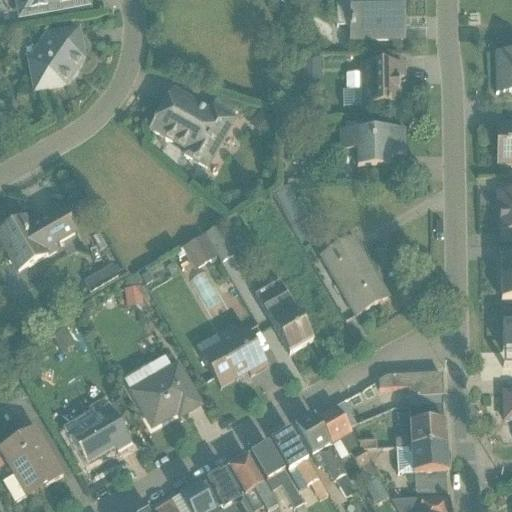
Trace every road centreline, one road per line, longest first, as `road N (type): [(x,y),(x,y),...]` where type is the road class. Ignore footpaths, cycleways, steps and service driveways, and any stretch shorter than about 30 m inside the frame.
road 1 (residential): [(116,511),(453,325)]
road 2 (residential): [(453,325),(446,0)]
road 3 (residential): [(129,0),(130,64),(118,91),(94,121),(0,178)]
road 4 (residential): [(466,511),(453,325)]
